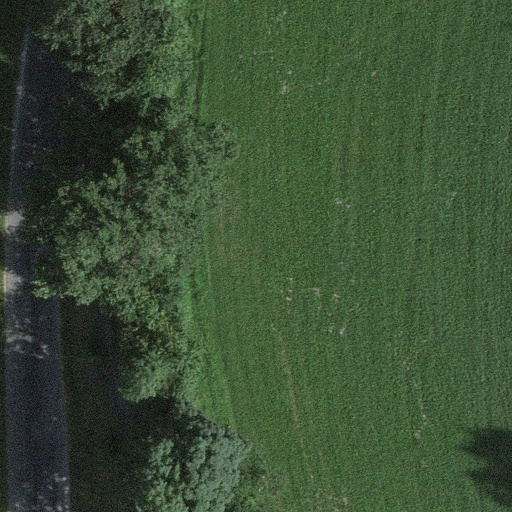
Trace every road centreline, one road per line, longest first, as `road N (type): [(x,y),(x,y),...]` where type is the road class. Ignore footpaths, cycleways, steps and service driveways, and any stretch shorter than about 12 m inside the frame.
road 1 (tertiary): [(56,0),(35,245),(38,511)]
road 2 (track): [(160,511),(129,412),(51,28)]
